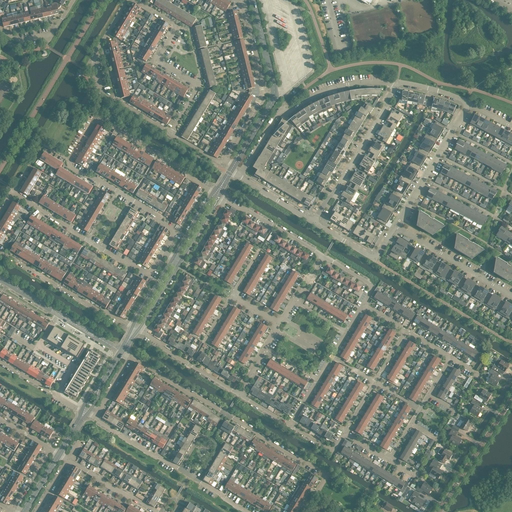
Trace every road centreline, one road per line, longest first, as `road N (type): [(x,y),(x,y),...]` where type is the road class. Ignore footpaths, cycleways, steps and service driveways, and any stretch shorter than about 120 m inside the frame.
road 1 (residential): [(163,250),(174,232),(155,213),(70,166),(97,115),(216,194)]
road 2 (residential): [(304,511),(326,474),(130,356)]
road 3 (residential): [(0,214),(16,194),(149,274),(163,250)]
road 4 (residential): [(239,177),(279,111),(347,84),(397,84)]
road 5 (residential): [(170,132),(198,86),(156,60),(176,24),(134,0)]
road 6 (residential): [(94,418),(248,511)]
road 7 (tertiary): [(234,165),(275,90),(252,0)]
road 8 (residential): [(225,160),(262,93),(241,0)]
road 9 (residential): [(313,221),(397,84)]
road 10 (residential): [(135,328),(0,250)]
road 11 (residential): [(469,104),(395,225)]
road 12 (residential): [(395,225),(511,296)]
road 13 (unclassified): [(438,511),(511,397)]
road 14 (residential): [(324,256),(216,194)]
road 15 (residential): [(135,328),(239,394)]
